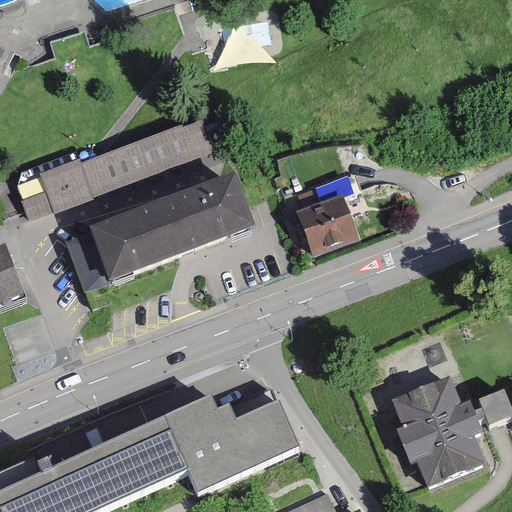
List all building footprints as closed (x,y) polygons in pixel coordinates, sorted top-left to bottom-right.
[(85,36),(51,47),(56,62),(91,50),(85,36)] [(56,192),(27,201),(35,223),(98,202),(101,212),(222,173),(208,130),(52,181),(56,192)] [(265,185),(68,252),(85,301),(282,235),(265,185)] [(352,199),(295,219),(313,268),(370,248),(352,199)] [(18,255),(0,261),(0,325),(39,310),(18,255)] [(449,386),(388,408),(421,497),(482,475),(473,449),(486,445),(475,415),(461,420),(449,386)] [(511,415),(505,400),(481,409),(492,435),(511,427),(511,415)] [(0,511),(118,511),(191,484),(199,500),(298,455),(281,416),(237,431),(232,419),(220,422),(213,407),(43,483),(0,501),(0,511)] [(331,485),(275,511),(317,511),(339,502),(331,485)]
